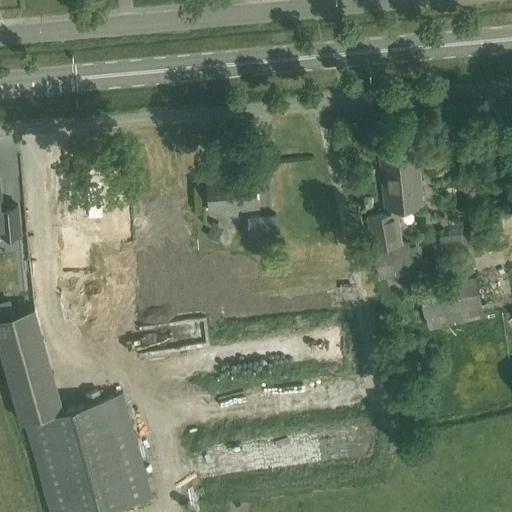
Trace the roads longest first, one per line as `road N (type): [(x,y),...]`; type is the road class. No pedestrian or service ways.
road 1 (secondary): [(0,87),(511,41)]
road 2 (unclassified): [(0,131),(511,86)]
road 3 (unclassified): [(0,39),(405,0)]
